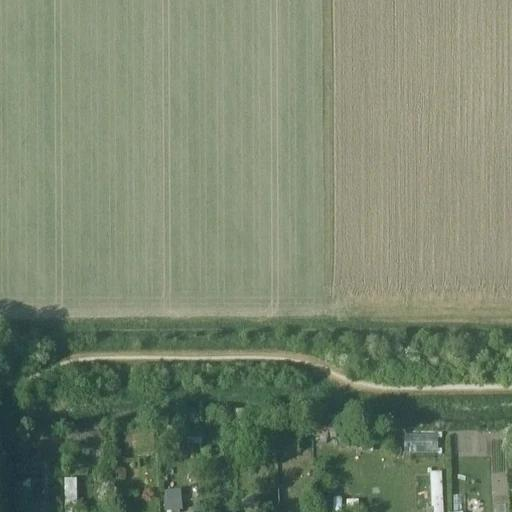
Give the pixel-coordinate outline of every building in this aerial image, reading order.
[(132,440),(134,452),(155,449),(153,436),(132,440)] [(441,455),(441,437),(408,436),(408,454),(441,455)] [(348,449),(373,450),(373,438),(349,437),(348,449)] [(442,511),(441,474),(430,475),(431,511),(442,511)] [(77,511),(76,481),(64,481),(64,511),(77,511)] [(180,511),(179,497),(165,498),(166,511),(180,511)]
